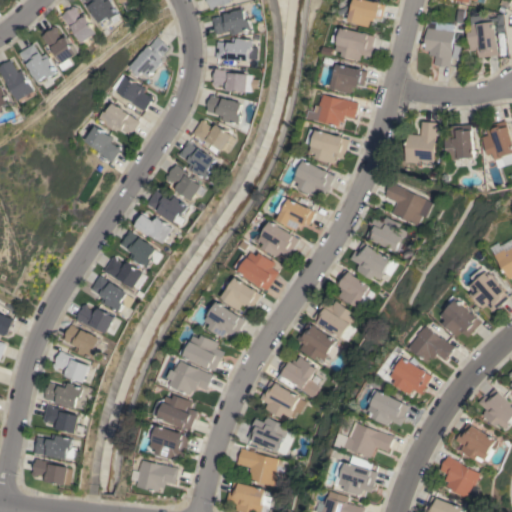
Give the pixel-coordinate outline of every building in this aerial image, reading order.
[(110,0),(120,14),(119,15),(122,19),(105,29),(101,23),(97,18),(96,18),(93,12),(85,0),(110,0)] [(131,0),(135,6),(128,10),(122,0),(131,0)] [(231,0),(231,2),(223,6),(222,3),(215,6),(216,7),(211,8),(209,3),(208,3),(206,0),(231,0)] [(369,0),(377,2),(377,1),(383,2),(382,3),(386,4),(383,18),(378,17),(378,19),(376,18),(375,21),(373,20),(371,27),(359,24),(360,23),(351,20),(353,11),(354,11),(356,0),(369,0)] [(66,13),(65,12),(71,9),(72,9),(72,6),(79,7),(78,11),(81,16),(85,13),(98,33),(83,42),(73,28),(71,29),(65,19),(62,15),(66,13)] [(497,43),(498,43),(499,48),(497,48),(498,55),(478,57),(477,49),(470,50),(468,31),(472,31),(470,17),(467,13),(476,7),(479,12),(473,16),(489,14),(489,18),(496,17),(496,14),(503,13),(504,22),(503,22),(505,32),(498,33),(496,23),(497,23),(497,21),(494,21),(497,43)] [(249,20),(251,20),(254,29),(233,35),(231,30),(217,34),(212,17),(230,12),(230,14),(233,13),(233,11),(239,10),(239,11),(245,9),(249,20)] [(455,31),(451,63),(451,67),(447,66),(447,67),(440,66),(440,65),(434,65),(436,56),(429,55),(430,51),(424,50),(427,28),(428,28),(429,21),(454,24),(453,31),(455,31)] [(62,63),(53,49),(51,50),(45,40),(44,40),(41,36),(46,33),(45,33),(50,29),(51,30),(52,29),(53,26),(59,27),(58,32),(61,36),(66,33),(78,53),(62,63)] [(366,33),(366,32),(371,33),(371,34),(377,36),(374,46),(375,46),(373,57),(363,54),(362,60),(344,56),(345,52),(338,50),(340,43),(334,42),(335,35),(336,35),(338,28),(344,29),(345,27),(366,33)] [(139,56),(138,55),(142,51),(143,51),(145,49),(154,40),(153,39),(157,36),(160,40),(161,39),(166,44),(165,44),(169,48),(160,58),(162,61),(159,64),(160,65),(156,70),(155,69),(148,77),(142,72),(139,75),(129,66),(139,56)] [(217,58),(218,41),(233,42),(233,38),(255,39),(254,49),(251,49),(250,61),(217,58)] [(35,76),(34,76),(31,71),(31,70),(30,68),(29,68),(27,64),(27,63),(23,57),(22,57),(19,52),(34,43),(42,56),(46,53),(57,72),(51,76),(51,77),(50,78),(43,77),(38,81),(35,76)] [(17,100),(0,72),(0,66),(10,60),(18,72),(22,69),(34,90),(17,100)] [(340,63),(360,68),(365,69),(364,70),(369,71),(365,85),(361,84),(360,85),(358,85),(358,87),(355,87),(353,93),(342,90),(342,89),(334,87),(340,63)] [(248,92),(225,90),(226,85),(220,84),(217,87),(213,82),(214,81),(215,81),(215,79),(214,79),(215,72),(216,72),(216,68),(221,68),(221,69),(232,70),(232,72),(250,73),(250,75),(255,75),(254,80),(260,80),(260,88),(254,87),(254,92),(249,91),(248,92)] [(126,76),(145,88),(143,92),(148,95),(152,94),(154,100),(151,101),(150,102),(151,103),(147,108),(146,108),(144,112),(140,109),(140,108),(130,103),(131,101),(116,91),(111,88),(121,74),(125,77),(126,76)] [(10,102),(1,106),(3,109),(0,110),(0,85),(1,87),(2,87),(10,102)] [(311,110),(316,111),(318,104),(321,105),(322,101),(324,96),(325,97),(326,93),(346,99),(360,102),(359,106),(360,106),(358,114),(357,114),(356,118),(347,116),(345,122),(342,121),(340,126),(309,118),(311,110)] [(217,95),(217,96),(231,100),(232,99),(238,101),(244,103),(241,114),(244,114),(241,124),(231,121),(231,122),(224,121),(225,119),(220,118),(221,114),(208,111),(209,106),(208,106),(210,99),(211,99),(212,94),(217,95)] [(131,135),(122,129),(122,130),(118,127),(116,131),(106,125),(107,124),(98,119),(103,110),(106,112),(112,103),(117,106),(118,105),(123,109),(123,110),(140,121),(131,135)] [(230,152),(225,149),(225,150),(210,140),(209,142),(199,136),(194,133),(202,121),(202,120),(206,119),(207,123),(212,126),(215,122),(239,138),(230,152)] [(494,160),(492,153),(487,154),(482,136),(488,135),(485,126),(505,120),(511,143),(511,162),(497,168),(495,160),(494,160)] [(406,162),(409,133),(421,135),(422,121),(438,122),(438,126),(437,126),(433,167),(422,166),(422,164),(416,164),(416,163),(406,162)] [(472,124),(474,157),(459,158),(459,159),(452,160),(451,153),(446,153),(445,136),(447,136),(447,134),(451,134),(450,125),(472,124)] [(97,152),(99,150),(84,141),(94,125),(113,138),(110,142),(116,146),(120,145),(120,150),(112,162),(107,159),(107,158),(97,152)] [(340,136),(340,135),(345,137),(345,138),(350,139),(345,159),(337,157),(335,163),(317,158),(318,153),(311,151),(313,144),(308,143),(312,128),(340,136)] [(207,152),(207,151),(213,155),(212,156),(218,160),(211,169),(214,171),(208,179),(199,173),(199,174),(190,167),(193,163),(180,154),(189,141),(207,152)] [(326,194),(318,190),(316,196),(310,193),(309,194),(302,191),(303,189),(300,187),(302,183),(295,180),(299,172),(299,173),(307,159),(326,170),(327,169),(332,172),(331,173),(336,176),(326,194)] [(190,172),(188,176),(208,189),(204,195),(199,192),(194,200),(177,190),(178,189),(175,187),(178,183),(173,180),(168,181),(167,175),(170,175),(171,173),(170,173),(174,167),(175,168),(177,164),(190,172)] [(419,214),(421,215),(416,225),(391,213),(396,202),(385,196),(391,182),(426,199),(419,214)] [(157,189),(173,200),(176,196),(181,199),(181,200),(190,206),(185,214),(183,213),(182,216),(187,219),(184,225),(177,221),(177,222),(171,219),(158,211),(159,210),(148,204),(157,189)] [(285,196),(291,199),(291,198),(309,207),(310,207),(314,209),(313,210),(317,212),(315,215),(316,215),(312,222),(312,221),(310,225),(307,224),(305,223),(303,226),(301,225),(298,230),(287,225),(288,224),(280,220),(283,214),(277,211),(285,196)] [(137,226),(144,214),(153,220),(156,215),(176,228),(166,243),(152,234),(151,235),(137,226)] [(365,237),(374,218),(383,222),(386,216),(401,223),(399,228),(405,231),(396,251),(365,237)] [(289,256),(282,252),(281,254),(279,255),(278,256),(264,247),(266,243),(260,239),(264,233),(265,233),(273,221),(301,239),(289,256)] [(131,229),(135,233),(159,249),(158,250),(165,254),(158,264),(154,261),(149,268),(140,262),(140,263),(135,259),(131,256),(133,252),(130,250),(121,244),(131,229)] [(356,269),(359,264),(350,258),(355,250),(357,251),(363,241),(391,259),(383,271),(384,272),(379,279),(373,275),(371,279),(356,269)] [(511,278),(511,279),(496,254),(506,249),(508,251),(511,248),(511,278)] [(268,290),(263,286),(262,287),(258,284),(259,284),(241,271),(242,270),(235,266),(244,254),(249,257),(253,251),(259,255),(262,251),(277,262),(274,267),(281,272),(268,290)] [(136,288),(121,278),(120,280),(109,273),(109,274),(104,271),(112,259),(112,257),(117,257),(118,260),(123,264),(126,259),(146,273),(136,288)] [(495,311),(489,304),(485,308),(473,294),(476,291),(471,285),(476,281),(472,276),(474,275),(484,267),(489,272),(490,271),(504,288),(505,288),(508,291),(507,292),(511,297),(495,311)] [(342,290),(340,289),(341,286),(340,286),(341,285),(336,282),(345,268),(353,274),(370,286),(368,290),(369,292),(367,295),(364,295),(357,306),(349,301),(348,302),(338,296),(342,290)] [(101,274),(105,277),(105,278),(112,282),(112,281),(116,284),(118,286),(119,285),(124,289),(129,293),(123,302),(126,304),(120,312),(109,305),(109,306),(102,301),(104,297),(92,289),(101,274)] [(255,288),(259,290),(259,291),(263,294),(255,306),(251,303),(250,304),(248,303),(246,306),(244,304),(241,310),(231,303),(231,302),(224,297),(230,288),(230,289),(238,277),(255,288)] [(476,314),(479,317),(479,318),(483,322),(469,337),(464,331),(459,336),(445,323),(448,320),(442,314),(448,309),(449,310),(460,299),(476,314)] [(322,325),(317,322),(318,321),(313,318),(325,301),(332,306),(335,300),(351,311),(348,315),(354,319),(350,325),(349,324),(340,337),(322,325)] [(247,320),(241,329),(243,330),(237,338),(229,332),(227,335),(225,335),(224,337),(210,327),(213,324),(207,320),(211,314),(220,301),(247,320)] [(94,310),(97,306),(115,316),(118,317),(109,333),(94,324),(92,327),(82,321),(81,322),(77,319),(79,316),(78,315),(82,309),(83,309),(82,306),(88,304),(90,308),(94,310)] [(0,330),(0,313),(14,319),(12,323),(13,324),(10,330),(9,331),(10,333),(5,335),(3,332),(0,330)] [(299,349),(303,343),(297,338),(308,322),(313,325),(314,325),(318,327),(318,328),(336,340),(323,360),(317,356),(315,359),(299,349)] [(86,354),(80,352),(80,351),(76,349),(78,345),(65,340),(67,335),(66,335),(69,329),(70,329),(72,324),(76,326),(76,327),(83,330),(83,329),(88,331),(88,332),(90,333),(90,332),(96,334),(96,335),(102,338),(97,348),(100,349),(96,358),(86,354)] [(453,344),(457,347),(454,350),(454,351),(450,357),(449,356),(446,360),(439,354),(435,359),(432,357),(429,361),(427,360),(428,359),(412,347),(420,335),(419,334),(421,331),(422,332),(425,327),(426,328),(428,325),(435,331),(439,326),(449,333),(445,338),(453,344)] [(220,342),(218,347),(226,352),(222,361),(221,361),(216,370),(210,368),(210,369),(206,367),(206,366),(186,356),(187,354),(185,353),(186,351),(183,349),(188,340),(192,342),(195,335),(202,338),(204,334),(220,342)] [(57,361),(56,361),(59,355),(61,350),(66,352),(65,353),(76,357),(75,360),(92,365),(86,382),(67,376),(67,375),(64,374),(66,369),(61,367),(56,370),(53,364),(57,362),(57,361)] [(301,389),(302,387),(286,377),(285,377),(278,373),(285,362),(286,363),(289,358),(296,363),(300,356),(310,362),(310,364),(317,368),(310,378),(309,379),(319,386),(318,388),(319,389),(319,391),(317,395),(315,396),(313,395),(312,397),(301,389)] [(415,389),(412,394),(395,384),(398,380),(392,376),(392,375),(390,374),(402,356),(405,358),(406,357),(425,369),(429,371),(428,372),(433,376),(428,385),(423,394),(415,389)] [(177,371),(176,371),(177,367),(178,367),(180,363),(181,363),(183,360),(200,368),(210,373),(210,372),(215,374),(212,379),(213,380),(210,385),(207,389),(199,385),(196,391),(193,390),(191,394),(171,384),(177,371)] [(300,413),(296,412),(293,417),(290,416),(290,417),(283,414),(281,417),(265,408),(268,403),(261,399),(271,380),(276,383),(277,382),(281,385),(300,396),(299,398),(306,402),(300,413)] [(72,406),(71,407),(64,405),(65,404),(63,403),(63,404),(58,402),(51,399),(50,400),(46,399),(47,394),(46,394),(48,387),(49,387),(51,382),(64,386),(65,382),(69,383),(69,382),(76,384),(76,385),(84,387),(84,385),(92,388),(86,409),(78,407),(77,408),(72,406)] [(402,425),(393,420),(391,424),(390,423),(389,425),(370,415),(372,411),(369,410),(373,404),(369,402),(377,388),(381,390),(410,406),(405,416),(407,416),(402,425)] [(484,411),(486,409),(479,402),(486,394),(487,396),(494,388),(511,405),(511,426),(509,423),(504,428),(500,424),(496,427),(483,415),(484,413),(484,411)] [(194,402),(192,408),(199,411),(191,429),(185,427),(185,428),(180,426),(181,426),(160,417),(166,403),(165,402),(168,395),(175,398),(176,394),(194,402)] [(48,404),(66,408),(65,411),(82,416),(77,433),(55,428),(56,423),(50,421),(47,423),(44,419),(48,404)] [(267,418),(267,417),(283,423),(281,428),(288,431),(285,438),(284,437),(278,451),(247,438),(256,418),(264,422),(265,419),(267,418)] [(376,446),(372,457),(346,447),(345,448),(336,445),(338,440),(339,436),(340,432),(350,436),(356,421),(390,435),(390,434),(395,436),(389,451),(376,446)] [(483,459),(481,462),(476,459),(475,460),(461,450),(462,449),(461,448),(463,445),(456,440),(461,431),(462,432),(468,422),(496,440),(495,441),(497,442),(496,446),(492,452),(493,453),(488,461),(484,459),(484,460),(483,459)] [(181,432),(186,433),(185,434),(191,436),(187,447),(189,447),(185,457),(176,454),(174,459),(157,453),(158,449),(152,447),(154,439),(155,440),(160,425),(181,432)] [(37,436),(52,439),(53,434),(60,435),(64,436),(74,438),(73,446),(74,446),(73,447),(78,448),(76,459),(68,457),(68,459),(62,458),(55,457),(55,456),(53,456),(48,455),(40,453),(40,454),(35,453),(37,436)] [(279,487),(248,479),(251,467),(237,463),(241,447),(247,449),(247,450),(256,452),(279,458),(279,460),(286,462),(279,487)] [(373,470),(379,472),(373,492),(364,490),(363,493),(362,494),(362,495),(345,490),(347,486),(338,483),(340,476),(338,475),(342,461),(347,463),(347,462),(351,463),(353,455),(373,463),(371,469),(373,470)] [(449,482),(445,480),(448,474),(440,470),(443,465),(442,465),(445,460),(446,460),(448,455),(452,457),(461,462),(460,463),(479,473),(478,475),(479,476),(476,480),(477,480),(474,485),(480,488),(473,501),(447,486),(449,482)] [(35,477),(32,472),(34,471),(34,469),(35,462),(36,463),(37,458),(42,459),(42,460),(53,462),(52,464),(70,467),(69,468),(74,469),(71,485),(67,484),(66,485),(44,481),(45,475),(39,474),(35,477)] [(176,484),(167,481),(165,488),(161,486),(159,491),(138,486),(139,480),(132,479),(134,470),(140,471),(141,467),(143,462),(143,463),(144,460),(164,465),(164,464),(174,467),(175,466),(180,468),(176,484)] [(244,511),(235,510),(237,503),(227,501),(229,491),(231,492),(234,479),(251,483),(250,485),(266,489),(265,495),(272,497),(270,506),(263,504),(261,511),(254,510),(253,511),(244,511)] [(350,497),(348,503),(351,504),(351,503),(360,506),(361,505),(366,507),(364,511),(321,511),(317,511),(320,502),(326,504),(328,496),(329,496),(331,490),(350,497)] [(430,511),(431,511),(430,511),(431,510),(427,508),(432,496),(463,508),(462,509),(469,511),(468,511),(430,511)]
